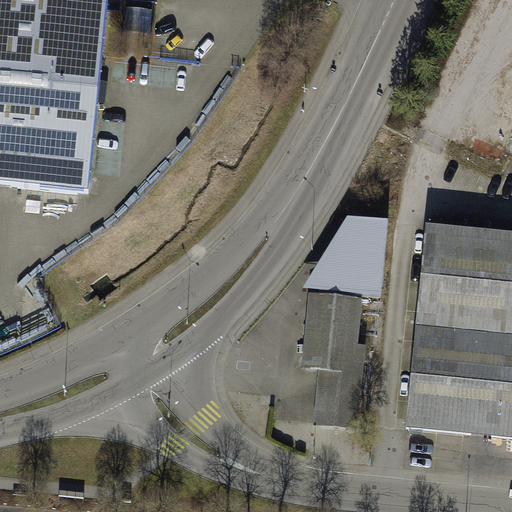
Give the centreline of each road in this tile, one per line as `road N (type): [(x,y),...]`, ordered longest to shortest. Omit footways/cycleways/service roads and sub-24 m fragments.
road 1 (residential): [(134,364),(220,294),(285,207),(393,0)]
road 2 (residential): [(134,364),(185,432),(275,490),(509,511)]
road 3 (unknown): [(511,204),(430,200),(409,222),(373,499)]
road 4 (unknown): [(253,0),(152,158),(0,281)]
road 5 (residential): [(0,415),(134,364)]
